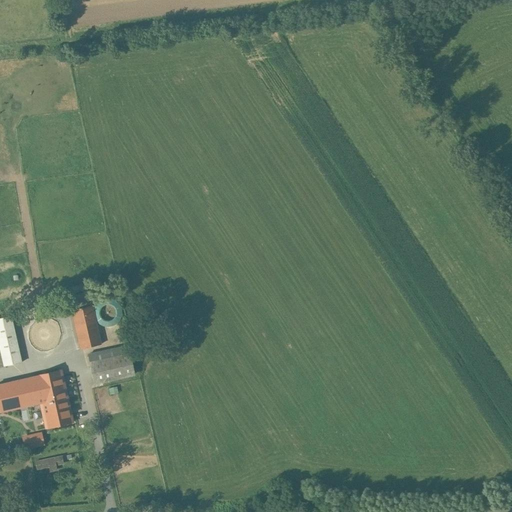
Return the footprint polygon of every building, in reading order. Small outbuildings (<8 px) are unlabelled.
[(90,306),(72,310),(73,318),(92,314),(90,306)] [(92,314),(73,318),(81,349),(99,345),(92,314)] [(10,316),(0,318),(0,341),(4,357),(8,356),(9,359),(19,357),(10,316)] [(129,355),(91,363),(95,383),(134,374),(129,355)] [(19,357),(9,359),(8,356),(4,357),(6,367),(20,363),(19,357)] [(61,371),(35,377),(41,403),(41,406),(67,400),(61,371)] [(35,377),(0,384),(0,412),(41,403),(35,377)] [(67,400),(41,406),(46,428),(72,422),(67,400)] [(24,448),(44,446),(42,432),(22,434),(24,448)] [(62,455),(35,460),(37,469),(49,467),(50,472),(57,471),(56,465),(64,463),(62,455)]
